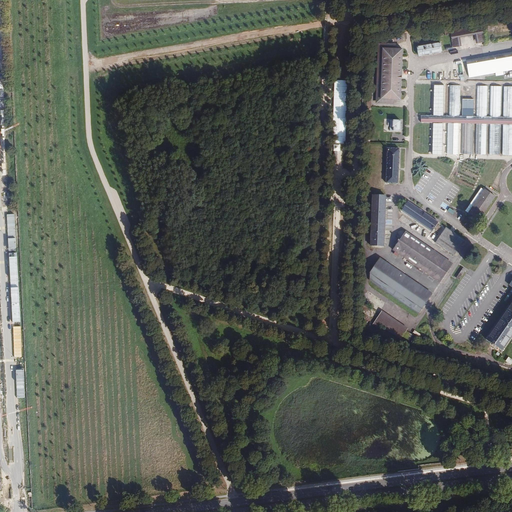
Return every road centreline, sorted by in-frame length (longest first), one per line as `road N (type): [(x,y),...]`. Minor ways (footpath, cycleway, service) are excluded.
road 1 (track): [(85,67),(86,124),(100,177),(228,486)]
road 2 (track): [(85,67),(492,0)]
road 3 (primary): [(511,466),(157,511)]
road 4 (track): [(349,0),(347,349)]
road 5 (unclassified): [(17,511),(0,208)]
road 6 (primary): [(251,511),(511,478)]
road 7 (track): [(347,349),(147,283)]
road 8 (track): [(511,409),(347,349)]
